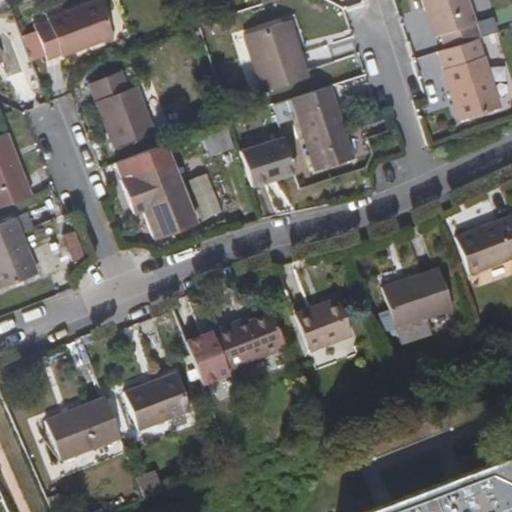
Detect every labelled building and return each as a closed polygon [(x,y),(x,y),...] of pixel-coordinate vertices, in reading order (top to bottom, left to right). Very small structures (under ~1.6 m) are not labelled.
[(438,36),(442,49),(478,39),(465,0),(419,0),(423,9),(430,7),(438,36)] [(59,56),(60,59),(111,40),(96,1),(46,20),(47,22),(32,27),(45,61),(59,56)] [(423,9),(431,39),(438,36),(430,7),(423,9)] [(295,47),(287,22),(278,25),(286,50),(295,47)] [(295,47),(286,50),(278,25),(241,37),(260,94),(305,78),(295,47)] [(457,120),(499,107),(478,39),(442,49),(436,52),(457,120)] [(87,87),(112,149),(152,133),(134,87),(127,89),(121,73),(87,87)] [(313,171),(352,158),(328,87),(290,100),(313,171)] [(197,132),(205,153),(230,144),(223,123),(197,132)] [(6,134),(0,136),(0,208),(29,197),(6,134)] [(281,138),(238,152),(250,187),(293,175),(288,158),(281,138)] [(192,223),(161,145),(120,161),(125,176),(118,179),(128,204),(136,201),(140,212),(150,239),(192,223)] [(128,204),(132,215),(140,212),(136,201),(128,204)] [(453,239),(469,277),(511,259),(511,225),(509,217),(453,239)] [(0,287),(33,275),(13,221),(0,226),(0,287)] [(381,288),(394,330),(451,311),(437,269),(381,288)] [(292,314),(307,354),(349,337),(335,299),(292,314)] [(240,323),(239,320),(181,342),(198,384),(224,374),(223,372),(282,350),(268,313),(240,323)] [(138,432),(188,411),(174,374),(123,393),(138,432)] [(59,462),(119,439),(102,397),(43,421),(59,462)] [(511,511),(511,479),(504,459),(369,511),(511,511)]
